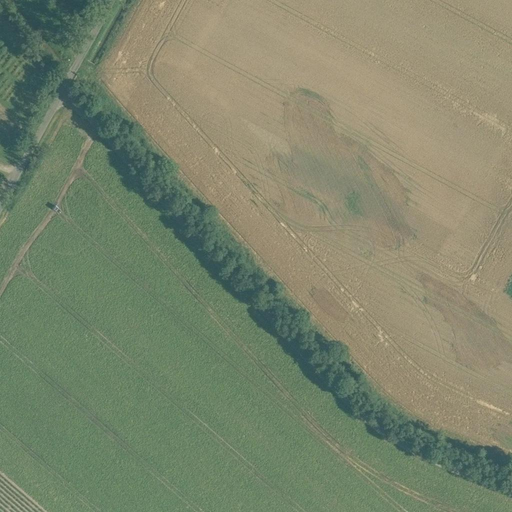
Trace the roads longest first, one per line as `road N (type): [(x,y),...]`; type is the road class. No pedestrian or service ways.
road 1 (unclassified): [(511,490),(414,452),(351,403),(63,90)]
road 2 (unclassified): [(63,90),(0,207)]
